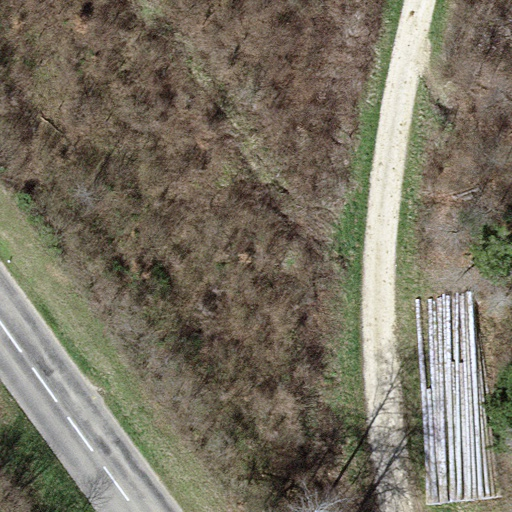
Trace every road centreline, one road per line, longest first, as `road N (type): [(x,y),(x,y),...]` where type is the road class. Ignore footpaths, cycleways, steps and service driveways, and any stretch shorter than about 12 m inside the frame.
road 1 (track): [(413,0),(394,94),(385,363),(404,511)]
road 2 (secondary): [(136,511),(0,322)]
